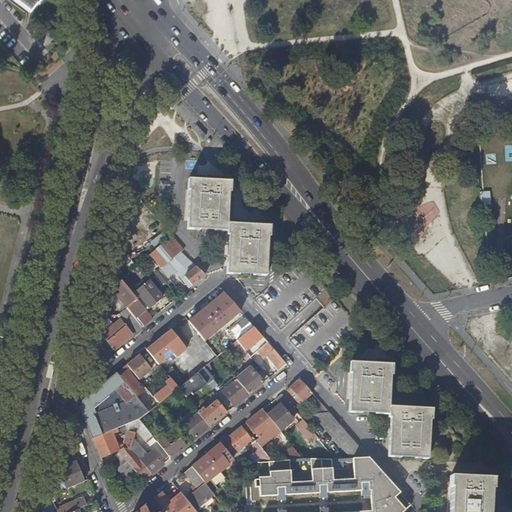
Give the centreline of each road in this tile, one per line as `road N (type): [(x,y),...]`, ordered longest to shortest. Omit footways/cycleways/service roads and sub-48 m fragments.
road 1 (primary): [(146,47),(511,459)]
road 2 (primary): [(511,425),(162,19)]
road 3 (residential): [(297,368),(218,280),(78,387),(68,402),(73,422),(110,511)]
road 4 (secondary): [(83,220),(4,511)]
road 5 (residential): [(297,368),(118,511)]
road 6 (residential): [(426,511),(297,368)]
road 7 (secondary): [(83,220),(146,47)]
